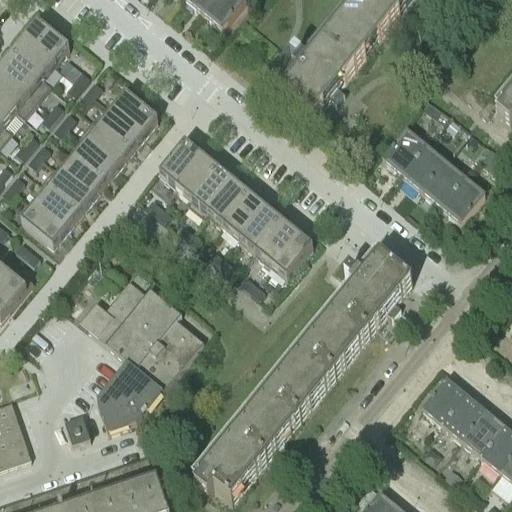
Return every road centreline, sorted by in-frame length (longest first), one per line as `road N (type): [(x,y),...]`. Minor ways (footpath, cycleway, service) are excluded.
road 1 (residential): [(467,304),(93,0)]
road 2 (residential): [(297,511),(467,304)]
road 3 (residential): [(60,474),(41,416),(56,404),(55,387),(85,347)]
